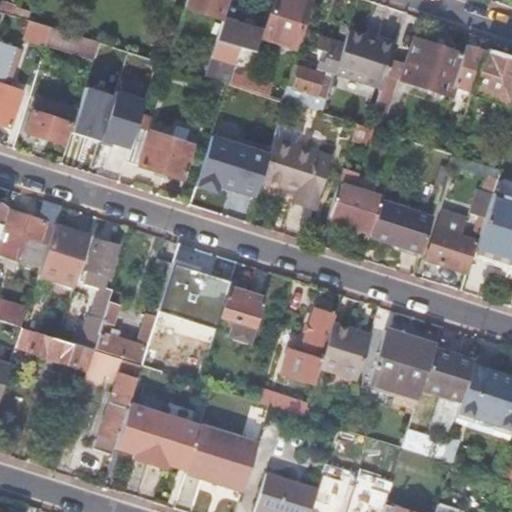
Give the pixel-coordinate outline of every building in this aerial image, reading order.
[(185,0),(183,6),(222,18),(223,15),(227,0),(185,0)] [(306,0),(274,0),(262,38),(294,49),(310,1),(306,0)] [(2,2),(0,6),(0,10),(3,12),(12,15),(15,6),(2,2)] [(12,15),(3,12),(0,22),(0,23),(47,38),(51,27),(12,15)] [(222,18),(204,75),(227,83),(240,87),(243,88),(248,72),(243,70),(241,76),(231,72),(239,47),(255,51),(261,31),(236,24),(238,19),(223,15),(222,18)] [(98,42),(51,27),(47,38),(95,54),(95,52),(98,42)] [(364,35),(347,30),(342,44),(333,72),(381,88),(390,60),(394,45),(375,39),(374,41),(363,38),(364,35)] [(286,85),(281,100),(320,112),(333,72),(342,44),(317,35),(313,48),(326,51),(322,61),(317,60),(313,71),(298,66),(290,87),(286,85)] [(381,88),(379,93),(391,96),(400,68),(405,70),(401,81),(449,97),(453,86),(463,55),(415,39),(408,59),(403,58),(402,63),(390,60),(381,88)] [(0,42),(0,122),(9,126),(21,91),(2,85),(15,47),(0,42)] [(128,51),(118,48),(98,42),(95,52),(125,61),(128,51)] [(463,55),(453,86),(471,92),(484,53),(465,47),(463,55)] [(471,92),(471,94),(509,106),(511,94),(511,74),(511,72),(511,58),(485,50),(484,53),(471,92)] [(189,59),(169,53),(166,63),(185,69),(189,59)] [(166,63),(156,60),(142,103),(150,105),(163,70),(187,78),(190,71),(185,69),(166,63)] [(240,87),(227,83),(221,103),(233,107),(240,87)] [(243,88),(240,87),(233,107),(243,110),(279,122),(285,101),(281,100),(276,98),(243,88)] [(379,93),(372,115),(376,116),(384,119),(391,96),(379,93)] [(76,114),(77,109),(35,96),(24,131),(63,143),(69,123),(73,124),(76,114)] [(243,110),(233,107),(232,112),(241,115),(243,110)] [(69,146),(123,163),(124,160),(135,127),(81,110),(69,146)] [(372,129),(386,133),(389,120),(384,119),(376,116),(372,129)] [(66,144),(72,125),(73,124),(69,123),(63,143),(66,144)] [(302,131),(278,123),(274,137),(298,145),(302,131)] [(135,127),(124,160),(181,178),(191,144),(135,126),(135,127)] [(298,145),(274,137),(259,182),(294,193),(292,198),(315,205),(331,156),(298,145)] [(215,154),(204,188),(238,200),(248,170),(242,168),(241,169),(231,165),(233,160),(215,154)] [(466,271),(473,250),(482,221),(492,190),(496,177),(487,174),(474,214),(478,216),(477,219),(476,218),(469,238),(436,227),(426,258),(466,271)] [(376,214),(380,202),(382,196),(338,182),(337,186),(360,193),(355,207),(376,214)] [(337,186),(336,185),(317,245),(352,256),(351,260),(373,267),(382,240),(389,218),(376,214),(355,207),(360,193),(337,186)] [(482,221),(473,250),(508,262),(511,250),(511,196),(492,190),(482,221)] [(0,226),(0,254),(37,266),(44,243),(47,244),(53,224),(59,206),(45,201),(39,219),(10,210),(4,228),(0,226)] [(396,201),(394,206),(408,211),(410,205),(396,201)] [(389,218),(382,240),(394,244),(420,253),(431,219),(408,211),(394,206),(380,202),(376,214),(389,218)] [(47,244),(37,274),(73,286),(88,235),(53,224),(47,244)] [(98,331),(102,320),(112,288),(104,286),(116,245),(94,240),(83,280),(100,286),(91,316),(87,330),(84,330),(81,339),(75,337),(73,343),(93,349),(98,331)] [(393,249),(419,258),(420,253),(394,244),(393,249)] [(157,257),(150,278),(164,282),(171,262),(157,257)] [(179,311),(216,323),(218,317),(228,286),(229,280),(192,269),(179,311)] [(228,286),(218,317),(233,321),(228,337),(250,344),(264,298),(228,286)] [(102,320),(98,331),(100,331),(95,347),(141,362),(150,334),(159,305),(152,302),(148,313),(146,313),(137,343),(130,340),(118,337),(107,334),(109,323),(111,324),(117,303),(114,302),(118,290),(112,288),(102,320)] [(22,307),(0,300),(0,319),(16,325),(22,307)] [(289,349),(285,363),(312,372),(332,314),(313,307),(298,352),(289,349)] [(350,330),(331,324),(318,366),(318,367),(355,379),(356,375),(357,372),(367,341),(349,335),(350,330)] [(34,331),(21,327),(15,345),(28,349),(34,331)] [(349,335),(367,341),(369,336),(350,330),(349,335)] [(425,373),(434,346),(384,330),(368,381),(389,389),(398,362),(406,364),(407,361),(427,367),(425,373)] [(57,338),(34,331),(28,349),(27,351),(75,366),(75,364),(87,368),(93,349),(73,343),(57,338)] [(120,332),(118,337),(130,340),(131,335),(120,332)] [(141,362),(140,365),(155,369),(161,371),(171,342),(150,334),(141,362)] [(434,346),(425,373),(462,385),(471,357),(434,346)] [(91,447),(113,454),(114,447),(116,442),(129,403),(140,365),(93,349),(87,368),(86,371),(98,375),(101,366),(115,371),(91,447)] [(0,392),(9,364),(0,361),(0,392)] [(511,434),(511,377),(470,364),(454,417),(453,422),(510,440),(511,434)] [(259,389),(256,401),(269,405),(303,416),(307,404),(259,389)] [(256,401),(248,399),(245,407),(267,414),(269,405),(256,401)] [(200,426),(129,403),(116,442),(135,448),(134,453),(167,464),(169,459),(188,465),(200,426)] [(135,448),(116,442),(114,447),(134,453),(135,448)] [(363,444),(359,458),(371,463),(376,449),(363,444)] [(202,454),(191,491),(229,502),(234,481),(221,476),(223,469),(219,468),(221,460),(202,454)] [(169,459),(167,464),(186,471),(188,465),(169,459)] [(501,468),(498,478),(506,480),(510,470),(501,468)] [(253,511),(308,511),(316,490),(266,473),(253,511)] [(365,511),(327,500),(323,511),(365,511)]
